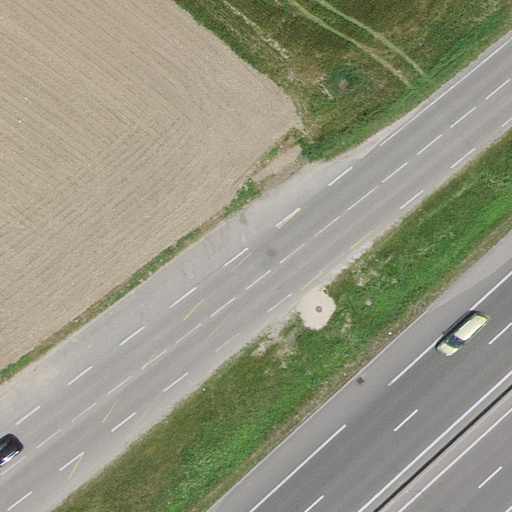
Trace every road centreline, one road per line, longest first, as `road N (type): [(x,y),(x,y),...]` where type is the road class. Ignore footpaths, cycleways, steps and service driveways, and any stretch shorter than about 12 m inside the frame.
road 1 (tertiary): [(511,79),(0,478)]
road 2 (trunk): [(511,324),(306,511)]
